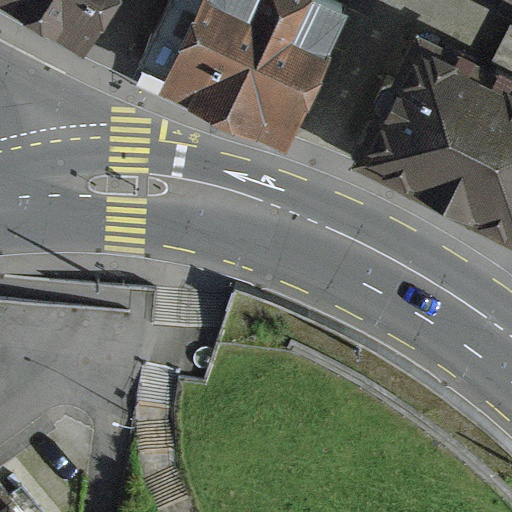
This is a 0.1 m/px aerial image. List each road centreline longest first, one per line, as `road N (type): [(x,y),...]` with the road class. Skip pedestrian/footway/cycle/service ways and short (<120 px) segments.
road 1 (tertiary): [(6,182),(129,183),(223,199),(434,290),(511,348)]
road 2 (residential): [(0,430),(118,346)]
